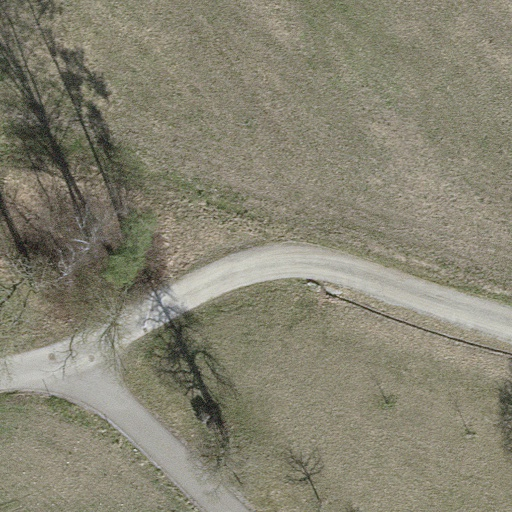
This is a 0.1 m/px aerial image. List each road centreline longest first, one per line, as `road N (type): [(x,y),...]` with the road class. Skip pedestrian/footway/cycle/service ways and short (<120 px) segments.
road 1 (track): [(66,347),(249,274),(328,269),(511,329)]
road 2 (track): [(66,347),(233,511)]
